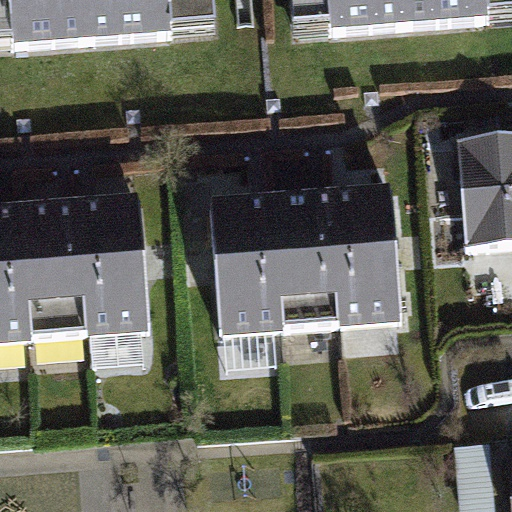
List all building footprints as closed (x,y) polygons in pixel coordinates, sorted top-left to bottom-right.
[(0,0),(0,55),(215,39),(212,0),(0,0)] [(511,0),(294,0),(297,42),(511,26),(511,0)] [(511,143),(459,147),(468,258),(511,254),(511,143)] [(331,202),(342,337),(402,332),(391,197),(331,202)] [(272,207),(282,342),(342,337),(331,202),(272,207)] [(79,211),(89,347),(149,342),(139,207),(79,211)] [(212,211),(223,346),(282,342),(272,207),(212,211)] [(19,216),(30,351),(89,347),(79,211),(19,216)] [(0,217),(0,353),(30,351),(19,216),(0,217)] [(493,511),(488,450),(455,453),(460,511),(493,511)]
